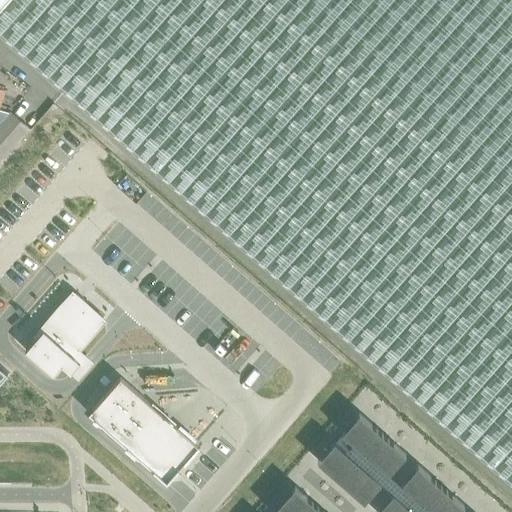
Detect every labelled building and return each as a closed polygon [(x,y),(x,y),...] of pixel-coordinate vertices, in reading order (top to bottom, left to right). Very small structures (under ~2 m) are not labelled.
[(511,0),(6,0),(0,7),(0,33),(304,300),(511,483),(511,0)] [(0,161),(30,127),(11,110),(9,112),(0,122),(0,161)] [(63,209),(11,285),(28,297),(80,221),(63,209)] [(33,339),(25,349),(28,351),(29,350),(52,370),(51,371),(53,373),(62,364),(70,372),(80,361),(71,353),(103,317),(75,293),(76,292),(72,289),(71,290),(74,293),(35,338),(32,335),(30,337),(33,339)] [(120,376),(88,412),(95,418),(100,422),(127,446),(137,455),(167,481),(182,463),(197,446),(198,445),(194,441),(178,426),(120,376)] [(359,412),(342,431),(388,472),(405,453),(359,412)] [(334,439),(317,459),(364,500),(381,481),(334,439)] [(417,463),(400,483),(433,511),(457,511),(464,504),(417,463)] [(325,511),(294,485),(272,510),(273,511),(325,511)] [(416,511),(393,491),(375,511),(376,511),(416,511)]
